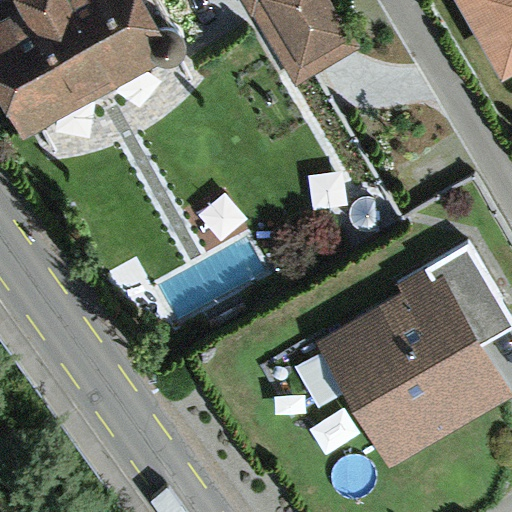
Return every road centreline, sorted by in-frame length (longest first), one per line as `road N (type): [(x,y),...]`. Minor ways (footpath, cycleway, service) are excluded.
road 1 (secondary): [(199,511),(0,233)]
road 2 (residential): [(511,197),(406,0)]
